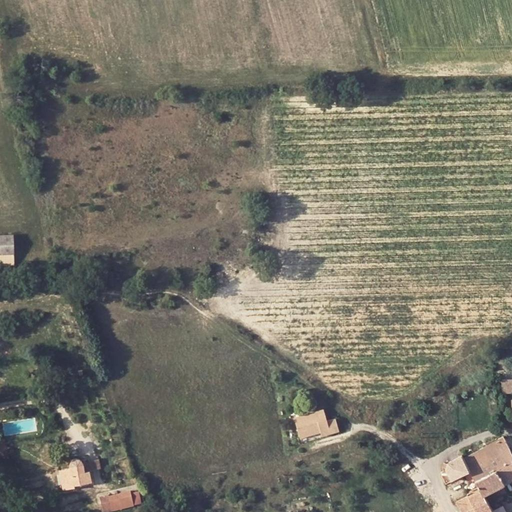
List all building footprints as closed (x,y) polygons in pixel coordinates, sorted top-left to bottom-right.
[(0,251),(15,251),(14,235),(0,235),(0,251)] [(15,251),(0,251),(0,262),(16,263),(15,251)] [(296,415),(300,437),(321,433),(321,437),(339,433),(338,421),(328,421),(326,410),(296,415)] [(470,470),(489,459),(509,449),(503,436),(463,457),(465,460),(470,470)] [(494,469),(511,459),(511,455),(511,453),(509,449),(489,459),(494,469)] [(89,470),(82,470),(81,465),(81,462),(81,461),(80,460),(79,458),(76,457),(74,457),(72,457),(69,458),(68,460),(67,462),(67,465),(67,467),(58,468),(62,489),(73,487),(73,484),(90,482),(89,470)] [(81,465),(82,470),(89,470),(100,467),(98,458),(81,461),(81,462),(81,465)] [(475,479),(478,485),(480,489),(483,495),(511,478),(511,459),(494,469),(489,459),(470,470),(475,479)] [(458,464),(463,474),(470,470),(465,460),(458,464)] [(62,489),(58,468),(50,470),(53,490),(62,489)] [(468,482),(475,479),(470,470),(463,474),(468,482)] [(135,489),(128,490),(130,502),(137,501),(135,489)] [(491,511),(491,510),(483,495),(480,489),(455,501),(461,511),(491,511)] [(106,492),(96,493),(100,510),(130,504),(130,502),(128,490),(106,494),(106,492)]
